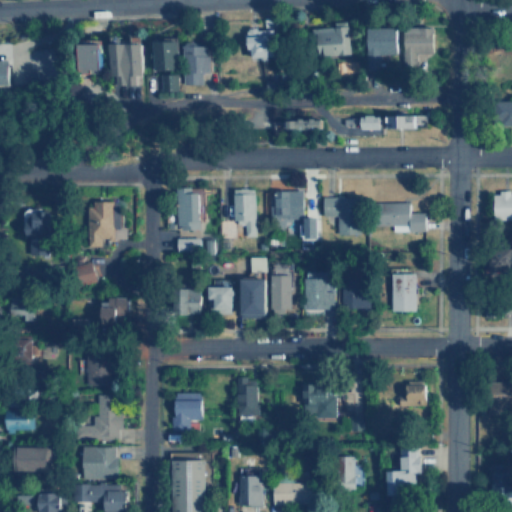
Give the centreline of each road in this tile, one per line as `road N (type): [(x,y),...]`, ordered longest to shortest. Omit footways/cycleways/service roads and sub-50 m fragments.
road 1 (residential): [(0,172),(511,156)]
road 2 (residential): [(452,511),(454,0)]
road 3 (residential): [(511,346),(145,345)]
road 4 (residential): [(145,511),(146,172)]
road 5 (residential): [(166,99),(456,96)]
